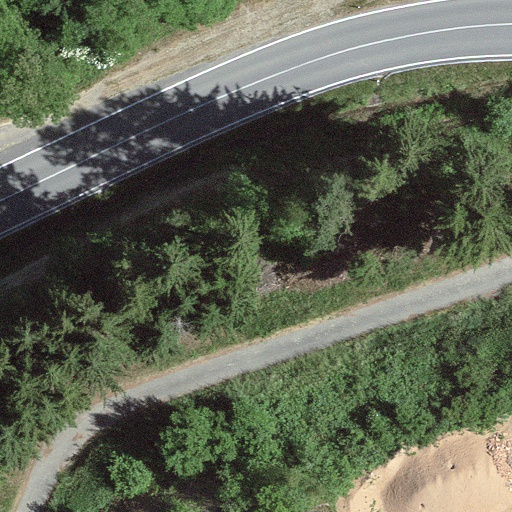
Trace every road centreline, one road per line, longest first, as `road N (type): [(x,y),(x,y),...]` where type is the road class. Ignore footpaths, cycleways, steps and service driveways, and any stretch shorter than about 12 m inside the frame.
road 1 (track): [(39,511),(61,456),(109,418),(511,275)]
road 2 (tertiary): [(511,29),(414,39),(264,81),(146,127),(0,199)]
